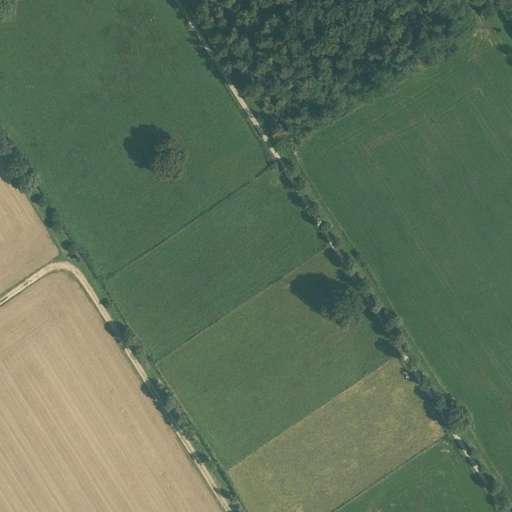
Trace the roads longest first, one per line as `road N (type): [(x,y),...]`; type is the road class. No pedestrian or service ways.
road 1 (track): [(504,511),(177,0)]
road 2 (track): [(230,511),(70,267),(53,267),(0,303)]
road 3 (track): [(63,264),(61,246),(0,150)]
